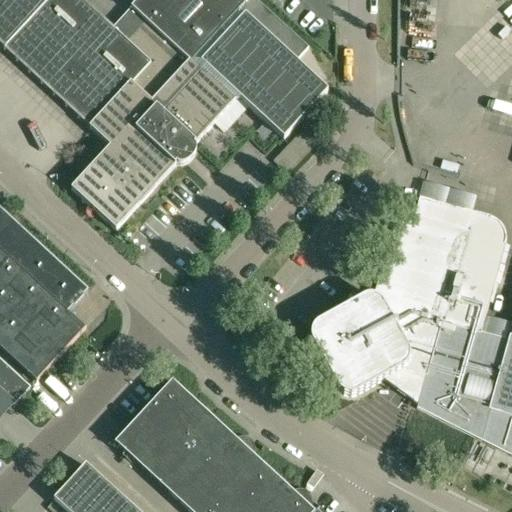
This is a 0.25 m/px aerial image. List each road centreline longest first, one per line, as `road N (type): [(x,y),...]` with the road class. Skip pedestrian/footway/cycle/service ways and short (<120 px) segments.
road 1 (unclassified): [(363,0),(360,111),(347,146),(182,330)]
road 2 (unclassified): [(0,500),(168,318)]
road 3 (unclassified): [(168,318),(0,160)]
road 4 (unclassified): [(328,455),(182,330)]
road 5 (unclassified): [(439,511),(328,455)]
